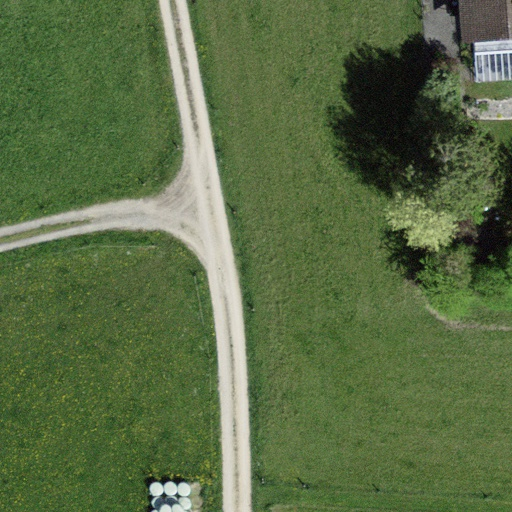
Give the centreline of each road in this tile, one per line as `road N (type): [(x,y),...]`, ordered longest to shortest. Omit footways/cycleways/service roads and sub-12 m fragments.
road 1 (track): [(172,0),(228,305),(235,511)]
road 2 (track): [(217,230),(122,212),(0,239)]
